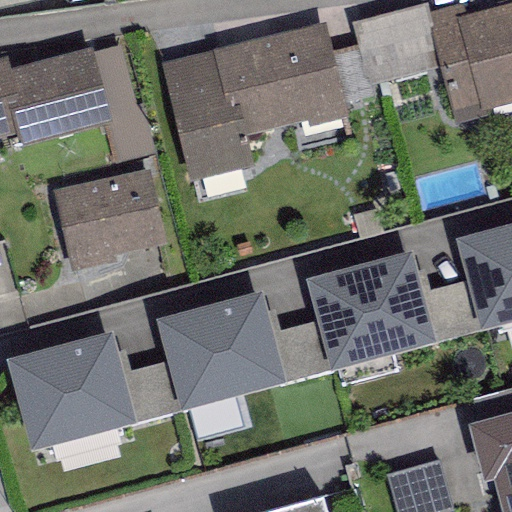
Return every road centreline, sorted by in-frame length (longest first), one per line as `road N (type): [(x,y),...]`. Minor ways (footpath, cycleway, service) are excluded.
road 1 (unknown): [(511,220),(0,346)]
road 2 (unknown): [(130,511),(511,411)]
road 3 (unknown): [(159,0),(0,25)]
